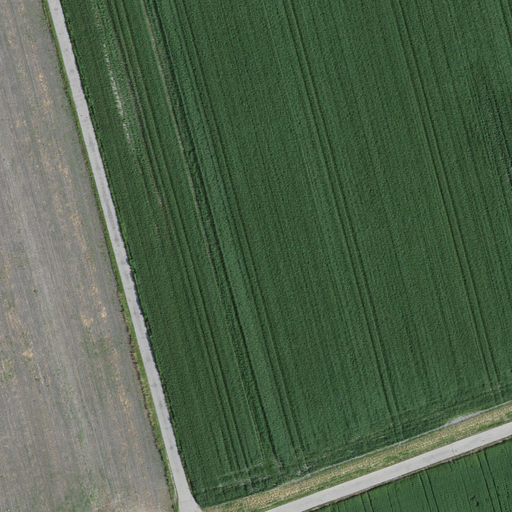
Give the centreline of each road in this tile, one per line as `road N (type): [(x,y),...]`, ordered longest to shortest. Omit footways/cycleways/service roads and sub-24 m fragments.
road 1 (track): [(195,511),(61,0)]
road 2 (track): [(511,428),(280,511)]
